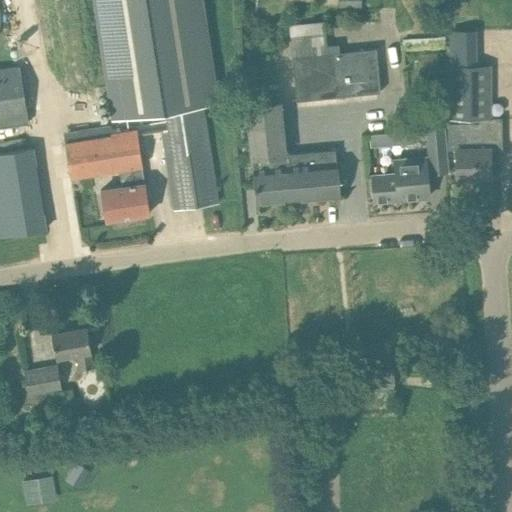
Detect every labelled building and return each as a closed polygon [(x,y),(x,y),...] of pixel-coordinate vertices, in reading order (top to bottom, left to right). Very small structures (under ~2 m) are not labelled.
[(96,0),(114,117),(160,110),(175,208),(218,201),(203,103),(214,102),(197,0),(96,0)] [(359,0),(339,0),(340,8),(359,8),(359,0)] [(380,91),(376,47),(327,52),(324,20),(289,24),(297,100),(380,91)] [(476,29),(449,29),(450,64),(477,64),(476,29)] [(450,64),(450,118),(490,118),(490,64),(450,64)] [(0,126),(29,122),(20,65),(0,67),(0,126)] [(280,101),(247,104),(253,166),(285,163),(280,101)] [(480,123),(449,123),(450,147),(456,147),(456,156),(456,176),(490,176),(490,156),(490,147),(500,147),(500,118),(490,118),(480,118),(480,123)] [(444,127),(427,127),(432,170),(446,169),(446,149),(444,127)] [(137,131),(65,142),(70,177),(120,169),(123,186),(102,189),(106,219),(150,212),(137,131)] [(378,133),(369,134),(371,147),(391,145),(390,132),(378,133)] [(33,149),(0,154),(0,235),(46,228),(33,149)] [(393,171),(372,173),(374,200),(429,195),(426,155),(392,158),(393,171)] [(337,158),(295,162),(298,199),(341,196),(337,158)] [(253,166),(256,203),(298,199),(295,162),(285,163),(253,166)] [(87,326),(51,332),(56,358),(76,355),(79,369),(93,367),(87,326)] [(61,389),(57,364),(24,370),(29,394),(61,389)] [(72,388),(54,392),(58,412),(77,408),(72,388)] [(24,476),(25,500),(56,499),(55,475),(24,476)]
